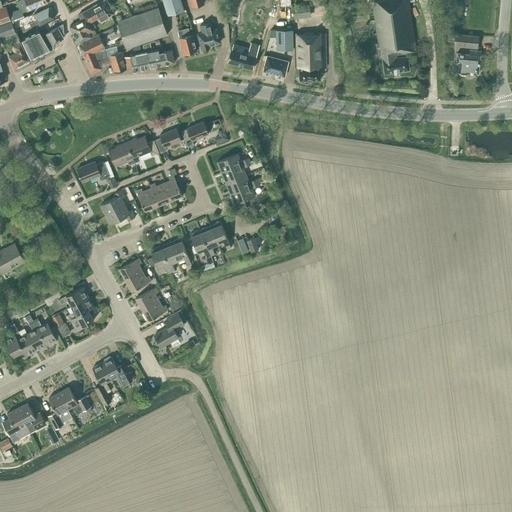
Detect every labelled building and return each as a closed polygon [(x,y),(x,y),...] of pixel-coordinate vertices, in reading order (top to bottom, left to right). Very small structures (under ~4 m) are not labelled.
[(47,2),(46,0),(25,0),(29,9),(47,2)] [(106,0),(103,0),(93,6),(99,17),(101,21),(114,13),(106,0)] [(162,0),(167,15),(184,10),(180,0),(162,0)] [(399,71),(409,69),(407,56),(397,57),(396,54),(416,51),(408,0),(379,0),(372,1),(373,10),(378,43),(375,44),(376,51),(382,50),(383,59),(382,59),(384,73),(394,71),(394,72),(399,71)] [(294,3),(295,15),(312,14),(312,2),(294,3)] [(0,8),(0,24),(11,20),(9,15),(6,6),(0,8)] [(53,18),(49,6),(33,12),(37,24),(53,18)] [(96,33),(94,29),(96,28),(93,23),(91,21),(99,17),(93,6),(78,14),(81,20),(70,26),(79,43),(96,33)] [(158,7),(157,7),(138,14),(117,21),(126,48),(133,46),(141,43),(167,34),(158,7)] [(11,20),(12,20),(23,15),(21,9),(11,12),(9,15),(11,20)] [(25,15),(23,15),(12,20),(16,31),(19,38),(29,60),(52,49),(43,33),(34,37),(32,32),(30,27),(28,28),(24,18),(26,17),(25,15)] [(0,37),(10,34),(15,32),(12,21),(0,25),(0,37)] [(209,45),(220,42),(217,29),(212,30),(210,22),(200,25),(202,33),(198,34),(201,47),(202,49),(209,47),(209,45)] [(63,24),(46,33),(53,46),(64,37),(62,35),(64,34),(63,24)] [(127,69),(125,62),(122,51),(118,53),(116,46),(106,49),(102,40),(115,34),(112,28),(99,34),(79,44),(83,55),(84,57),(91,72),(101,68),(111,63),(114,73),(127,69)] [(190,35),(188,28),(182,29),(184,36),(179,37),(184,54),(196,50),(192,34),(190,35)] [(277,50),(293,50),(293,29),(276,30),(276,36),(277,50)] [(20,42),(15,32),(10,34),(15,45),(13,46),(12,48),(14,51),(16,51),(16,52),(9,56),(15,67),(16,66),(18,66),(21,65),(22,64),(29,60),(20,42)] [(322,33),(294,34),(295,67),(299,67),(299,80),(320,80),(320,68),(323,68),(322,33)] [(478,47),(479,36),(455,33),(454,45),(478,47)] [(231,50),(228,61),(253,68),(256,57),(260,45),(251,42),(247,55),(231,50)] [(171,50),(163,52),(162,45),(155,46),(156,49),(157,53),(159,53),(162,65),(174,62),(171,50)] [(156,49),(147,51),(150,67),(162,65),(159,53),(157,53),(156,49)] [(480,54),(480,50),(469,49),(469,53),(457,52),(456,62),(454,63),(454,69),(455,71),(458,71),(458,72),(459,72),(461,74),(465,74),(467,72),(468,73),(468,72),(478,73),(479,65),(480,60),(480,54)] [(147,51),(135,54),(137,59),(139,69),(150,67),(147,51)] [(126,62),(128,72),(139,69),(137,59),(135,54),(125,56),(126,62)] [(266,61),(263,71),(284,76),(288,61),(267,56),(266,61)] [(203,121),(187,128),(187,129),(182,131),(188,147),(194,144),(192,140),(208,134),(203,121)] [(216,129),(220,139),(229,136),(226,126),(216,129)] [(161,137),(155,139),(160,152),(166,150),(165,147),(181,140),(176,128),(160,134),(161,137)] [(152,155),(159,153),(154,140),(147,143),(144,136),(137,139),(136,138),(126,142),(135,162),(140,160),(139,156),(150,151),(152,155)] [(127,160),(129,165),(135,162),(126,142),(116,146),(117,147),(109,150),(115,165),(127,160)] [(249,161),(248,157),(240,160),(237,153),(217,161),(221,172),(249,161)] [(108,160),(104,162),(110,176),(111,178),(114,176),(108,160)] [(102,179),(110,176),(104,162),(104,161),(96,164),(95,161),(77,168),(82,181),(100,174),(102,179)] [(243,167),(251,164),(249,161),(221,172),(226,183),(246,174),(243,167)] [(177,173),(175,167),(169,170),(172,175),(177,173)] [(258,182),(257,178),(249,181),(246,174),(226,183),(230,193),(258,182)] [(165,182),(172,200),(182,196),(174,175),(169,177),(170,180),(165,182)] [(151,188),(159,206),(172,200),(165,182),(156,186),(155,183),(154,183),(151,177),(147,178),(151,188)] [(252,188),(260,185),(258,182),(230,193),(234,204),(255,196),(252,188)] [(142,188),(136,191),(145,211),(159,206),(151,188),(143,191),(142,188)] [(100,205),(105,214),(125,205),(122,198),(125,197),(121,189),(114,193),(116,197),(100,205)] [(128,220),(135,216),(131,209),(128,211),(125,205),(105,214),(110,224),(126,216),(128,220)] [(221,221),(210,225),(218,243),(224,241),(227,248),(231,247),(221,221)] [(210,225),(200,229),(211,255),(215,253),(212,246),(218,243),(210,225)] [(190,233),(194,244),(191,245),(194,253),(197,252),(204,249),(207,257),(211,255),(200,229),(190,233)] [(46,243),(52,239),(46,230),(41,234),(46,243)] [(181,237),(171,241),(178,260),(184,257),(187,265),(191,263),(188,254),(191,253),(189,248),(186,249),(181,237)] [(251,251),(259,248),(254,237),(247,240),(251,251)] [(171,241),(161,245),(171,271),(175,269),(172,262),(178,260),(171,241)] [(0,269),(2,273),(24,260),(15,243),(0,251),(0,269)] [(168,272),(171,271),(161,245),(150,250),(158,268),(164,265),(167,272),(167,273),(168,272)] [(121,272),(125,280),(142,270),(139,264),(141,262),(138,258),(119,268),(121,272)] [(142,270),(125,280),(131,291),(151,280),(148,275),(146,276),(143,272),(142,270)] [(71,305),(88,296),(83,286),(59,299),(61,304),(68,300),(71,305)] [(135,298),(142,309),(159,300),(155,293),(158,292),(155,287),(135,298)] [(88,296),(71,305),(74,311),(67,315),(70,321),(72,320),(71,318),(94,306),(88,296)] [(148,320),(167,309),(165,305),(162,306),(159,300),(142,309),(148,320)] [(71,318),(72,320),(77,329),(94,319),(91,314),(97,310),(95,306),(94,306),(71,318)] [(19,317),(25,313),(22,307),(15,309),(19,317)] [(174,329),(184,324),(178,313),(165,320),(169,326),(154,335),(156,338),(155,338),(156,339),(161,346),(178,337),(174,329)] [(52,317),(55,323),(61,320),(58,314),(52,317)] [(51,328),(49,325),(53,324),(49,317),(46,319),(48,322),(42,325),(38,318),(33,320),(47,345),(57,339),(56,339),(51,328)] [(36,350),(47,345),(33,320),(29,323),(33,330),(27,333),(36,350)] [(57,326),(63,337),(71,332),(65,322),(57,326)] [(54,326),(51,328),(56,339),(60,337),(54,326)] [(26,355),(27,355),(36,350),(27,333),(22,336),(18,329),(12,332),(13,334),(14,333),(26,355)] [(22,359),(27,356),(27,355),(26,355),(14,333),(13,334),(4,338),(13,355),(19,352),(22,359)] [(121,385),(132,379),(123,363),(117,366),(112,356),(102,362),(112,379),(117,376),(121,385)] [(104,405),(111,400),(106,390),(110,388),(106,382),(112,379),(102,362),(92,367),(102,384),(95,388),(104,405)] [(140,389),(147,386),(144,379),(137,383),(140,389)] [(59,392),(68,409),(73,407),(76,414),(82,411),(91,406),(85,395),(77,400),(69,386),(59,392)] [(62,422),(66,420),(72,417),(68,409),(59,392),(49,398),(56,411),(48,415),(56,429),(63,424),(62,422)] [(17,407),(30,432),(36,429),(35,427),(45,422),(40,412),(34,415),(28,402),(17,407)] [(13,441),(30,432),(17,407),(7,413),(9,418),(2,421),(13,441)] [(0,445),(3,451),(13,446),(8,437),(0,441),(0,445)]
